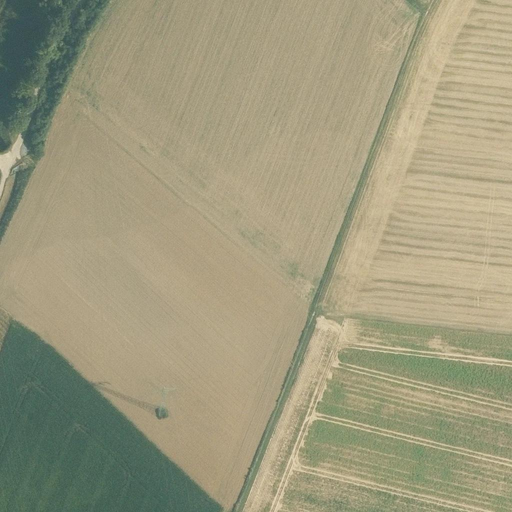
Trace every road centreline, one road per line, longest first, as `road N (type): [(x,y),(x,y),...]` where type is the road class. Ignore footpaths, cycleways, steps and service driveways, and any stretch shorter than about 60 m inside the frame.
road 1 (track): [(238,511),(435,0)]
road 2 (track): [(83,0),(52,47),(0,192)]
